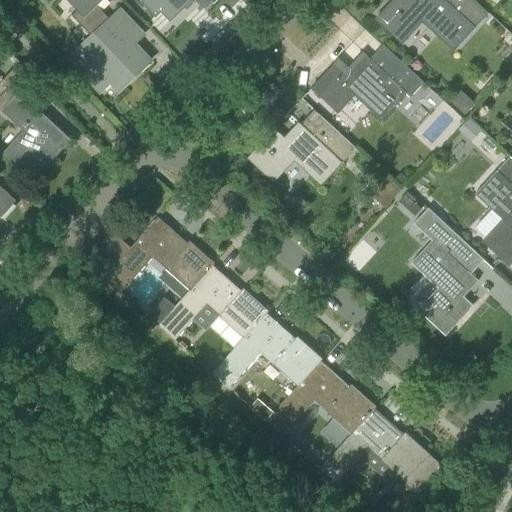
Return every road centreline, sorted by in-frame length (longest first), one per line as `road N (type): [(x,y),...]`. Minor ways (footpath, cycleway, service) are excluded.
road 1 (residential): [(496,431),(353,314),(164,140)]
road 2 (residential): [(0,313),(164,140)]
road 3 (residential): [(164,140),(310,0)]
